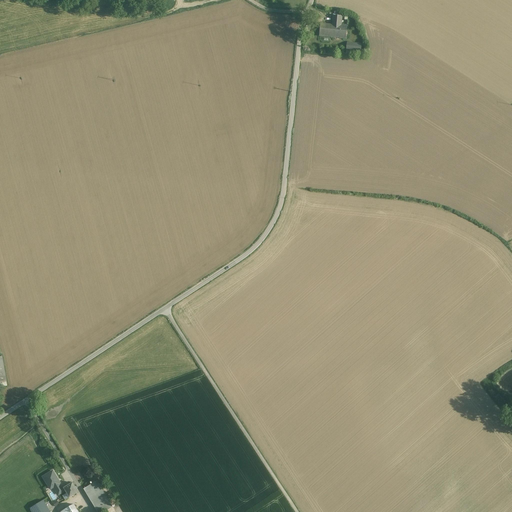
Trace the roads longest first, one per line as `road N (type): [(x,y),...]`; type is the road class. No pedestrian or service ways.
road 1 (unclassified): [(311,0),(274,219),(249,252),(164,308)]
road 2 (unclassified): [(164,308),(297,511)]
road 3 (unclassified): [(164,308),(0,417)]
